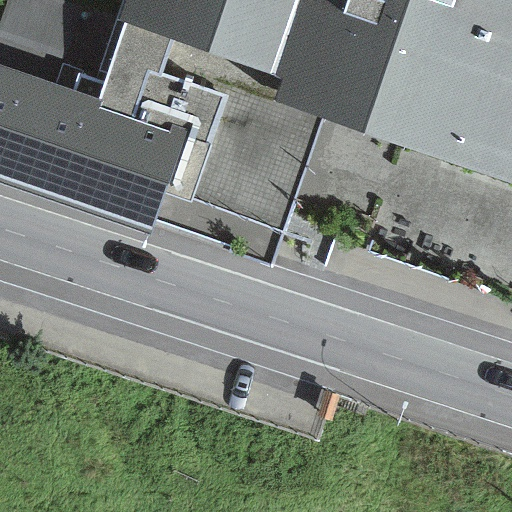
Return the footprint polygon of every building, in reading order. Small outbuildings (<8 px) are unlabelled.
[(83,9),(56,0),(7,0),(0,23),(0,41),(65,62),(83,9)] [(135,0),(122,44),(279,93),(310,0),(135,0)] [(310,0),(279,93),(272,113),(511,193),(511,1),(507,0),(310,0)] [(511,193),(272,113),(279,93),(122,44),(99,109),(190,140),(170,199),(284,238),(297,201),(374,227),(364,257),(511,307),(511,193)] [(99,109),(0,76),(0,196),(155,247),(170,199),(190,140),(99,109)]
